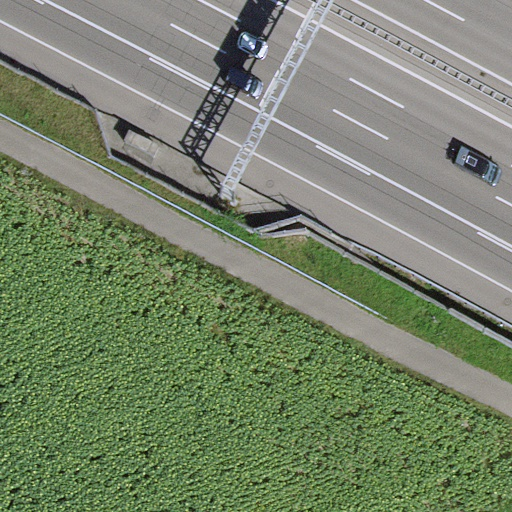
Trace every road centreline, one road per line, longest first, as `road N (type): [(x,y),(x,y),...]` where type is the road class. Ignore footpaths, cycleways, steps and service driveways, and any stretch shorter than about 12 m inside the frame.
road 1 (track): [(0,138),(511,400)]
road 2 (motorway): [(159,0),(511,186)]
